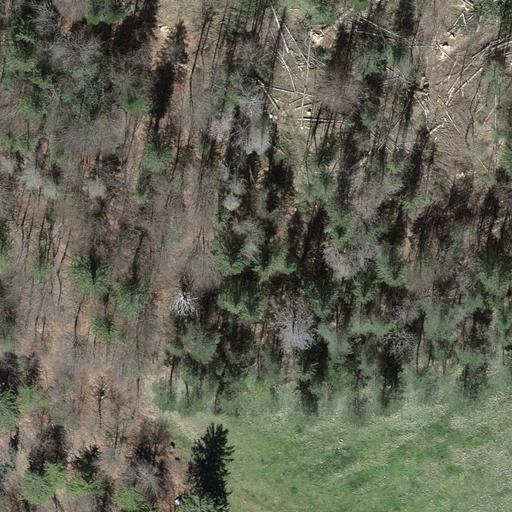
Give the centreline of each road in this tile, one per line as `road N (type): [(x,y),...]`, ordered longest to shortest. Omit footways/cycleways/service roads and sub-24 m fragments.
road 1 (track): [(511,29),(294,107),(209,120),(97,102),(54,86),(0,49)]
road 2 (track): [(0,113),(70,259),(145,378),(198,444),(282,511)]
